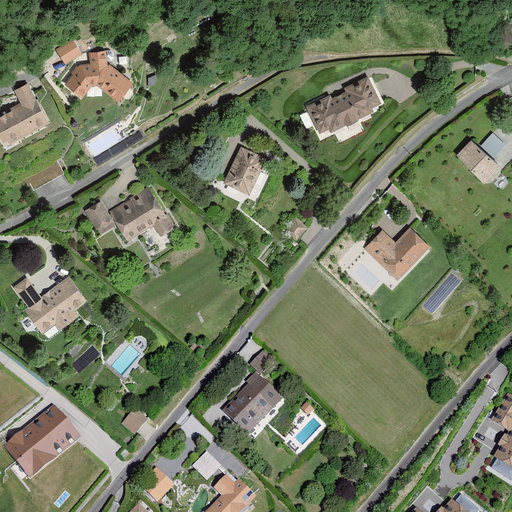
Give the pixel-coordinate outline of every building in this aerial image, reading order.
[(74,39),(57,50),(66,64),(83,52),(74,39)] [(118,103),(132,82),(107,63),(106,51),(91,52),(90,62),(80,63),(63,86),(81,100),(92,85),(97,85),(118,103)] [(382,101),(370,77),(348,88),(351,93),(330,103),(328,99),(312,106),(322,128),(332,123),(334,128),(371,110),(370,107),(382,101)] [(20,102),(0,112),(0,131),(7,145),(51,123),(29,80),(13,89),(20,102)] [(500,164),(474,139),(460,153),(486,178),(500,164)] [(268,158),(244,146),(226,182),(251,194),(268,158)] [(160,239),(178,227),(153,186),(109,213),(101,200),(83,211),(99,236),(117,225),(128,242),(153,227),(160,239)] [(383,229),(364,249),(396,280),(430,245),(412,228),(397,243),(383,229)] [(86,299),(69,278),(41,297),(26,276),(13,285),(28,306),(25,308),(43,334),(57,323),(60,330),(78,315),(74,310),(86,299)] [(255,370),(266,358),(260,353),(249,364),(255,370)] [(258,373),(224,409),(252,435),(286,399),(258,373)] [(510,432),(494,457),(511,467),(511,389),(509,387),(489,420),(510,432)] [(60,407),(7,444),(34,481),(86,444),(60,407)] [(122,423),(134,434),(148,418),(136,408),(122,423)] [(157,468),(139,486),(157,503),(174,485),(157,468)] [(225,500),(213,511),(249,511),(261,501),(230,469),(212,487),(225,500)] [(474,511),(456,497),(443,511),(420,511),(417,510),(415,511),(474,511)]
